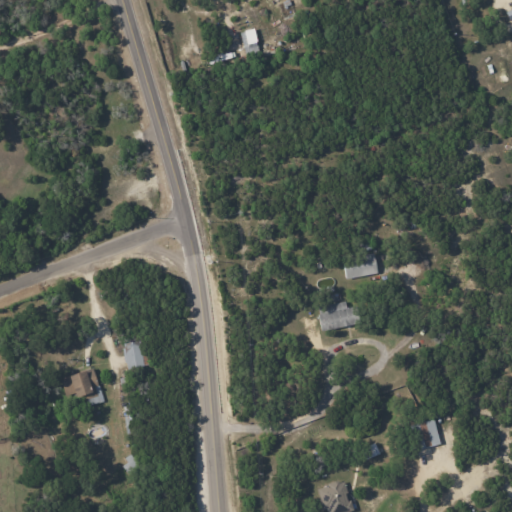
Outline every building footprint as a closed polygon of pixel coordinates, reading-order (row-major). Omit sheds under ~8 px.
[(243,30),(246,47),(255,45),(253,28),(243,30)] [(375,274),(373,254),(341,257),(343,277),(375,274)] [(321,331),(351,323),(344,299),(314,307),(321,331)] [(122,342),(123,368),(143,367),(141,341),(122,342)] [(59,378),(64,396),(73,393),(75,397),(84,394),(87,405),(102,401),(92,368),(59,378)] [(408,424),(414,449),(438,443),(432,419),(408,424)] [(345,511),(350,511),(342,480),(315,487),(320,510),(325,509),(325,511),(345,511)]
